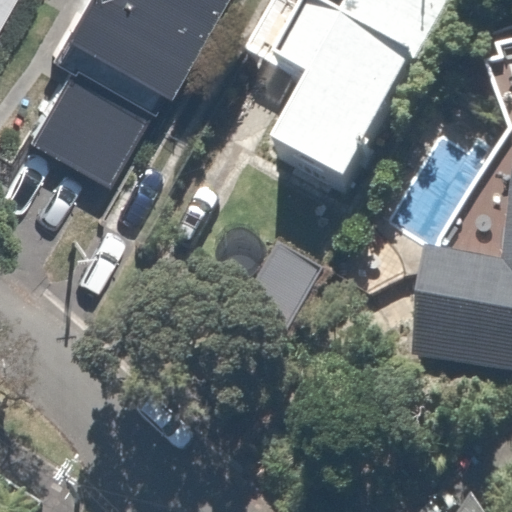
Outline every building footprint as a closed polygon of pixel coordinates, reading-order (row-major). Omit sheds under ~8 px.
[(0,0),(0,15),(8,0),(0,0)] [(82,0),(11,133),(62,158),(100,179),(202,0),(82,0)] [(300,96),(257,153),(340,199),(456,0),(347,0),(337,18),(286,0),(278,0),(245,47),(300,96)] [(432,258),(410,369),(511,384),(511,46),(477,53),(505,142),(432,258)] [(244,137),(198,118),(153,231),(199,250),(244,137)] [(280,249),(227,332),(279,357),(323,273),(280,249)] [(507,511),(476,492),(462,511),(507,511)]
